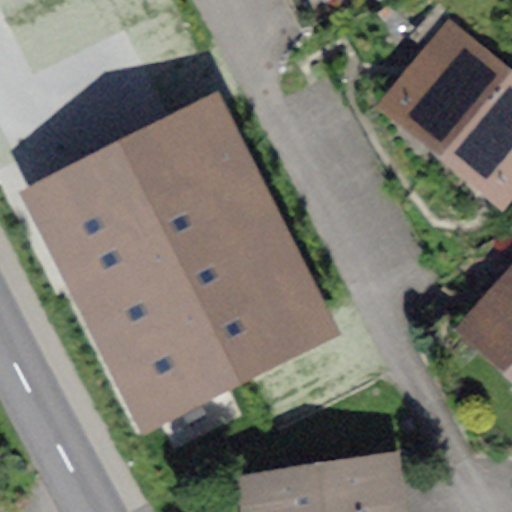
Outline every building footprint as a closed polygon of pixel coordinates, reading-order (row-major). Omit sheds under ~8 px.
[(511,90),(452,42),(401,104),(502,186),(511,174),(511,90)] [(347,68),(359,91),(383,78),(371,56),(347,68)] [(359,91),(373,117),(397,105),(383,78),(359,91)] [(373,117),(387,143),(411,130),(397,105),(373,117)] [(233,127),(58,209),(157,419),(332,337),(233,127)] [(387,143),(402,170),(425,158),(411,130),(387,143)] [(402,170),(415,195),(439,183),(425,158),(402,170)] [(415,195),(431,225),(455,212),(439,183),(415,195)] [(431,225),(446,253),(470,241),(455,212),(431,225)] [(470,241),(446,253),(457,273),(480,260),(470,241)] [(511,290),(479,328),(511,357),(511,290)] [(391,511),(385,472),(255,492),(258,511),(391,511)]
